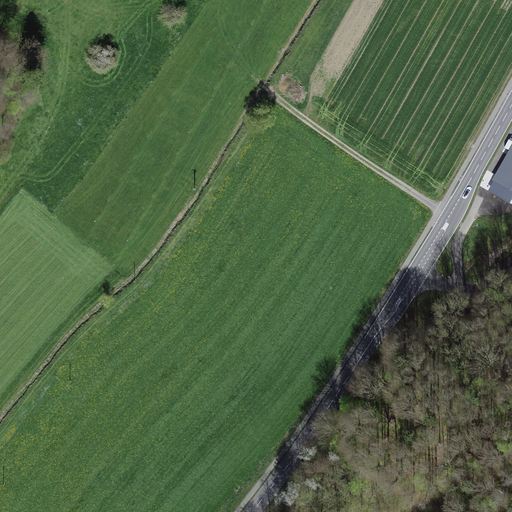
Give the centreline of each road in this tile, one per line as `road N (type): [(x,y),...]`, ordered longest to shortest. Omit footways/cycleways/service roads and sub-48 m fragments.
road 1 (secondary): [(251,511),(402,295),(511,104)]
road 2 (track): [(240,58),(288,109),(450,216)]
